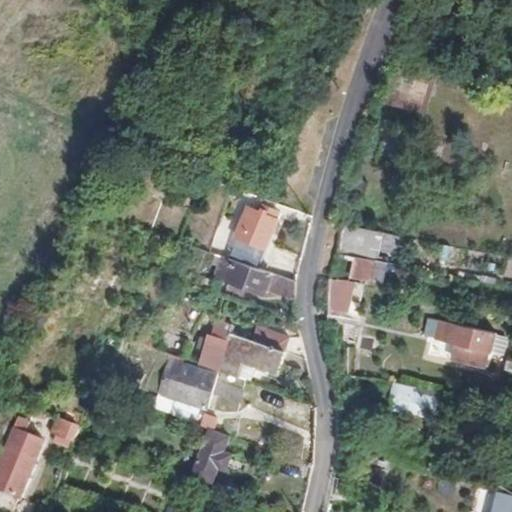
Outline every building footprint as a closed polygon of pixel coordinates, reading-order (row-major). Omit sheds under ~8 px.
[(392,52),(375,100),(421,110),(432,63),(392,52)] [(261,264),(282,211),(251,201),(231,254),(261,264)] [(343,225),(340,249),(396,256),(399,232),(343,225)] [(376,287),(382,288),(386,263),(338,253),(336,266),(352,269),(352,275),(365,277),(364,281),(376,284),(376,287)] [(267,293),(295,303),(295,283),(234,262),(227,284),(267,298),(267,293)] [(329,310),(354,314),(359,281),(334,277),(329,310)] [(197,289),(215,296),(219,284),(201,278),(197,289)] [(194,363),(243,380),(248,364),(274,373),(287,336),(254,324),(251,338),(229,330),(231,322),(215,317),(209,336),(205,334),(194,363)] [(494,334),(495,333),(443,321),(439,339),(454,343),(450,358),(485,366),(489,350),(491,351),(491,350),(494,334)] [(505,336),(494,334),(491,350),(501,352),(505,336)] [(158,357),(147,389),(158,392),(168,360),(158,357)] [(147,389),(140,406),(176,419),(182,400),(198,406),(209,373),(168,360),(158,392),(147,389)] [(235,402),(240,389),(215,381),(211,395),(235,402)] [(432,417),(439,393),(394,383),(388,410),(405,414),(405,411),(432,417)] [(189,423),(204,428),(207,415),(195,411),(189,423)] [(55,433),(78,442),(85,424),(61,415),(55,433)] [(24,429),(27,420),(14,416),(0,455),(0,486),(20,494),(42,435),(24,429)] [(224,451),(229,436),(207,429),(192,475),(214,483),(217,468),(225,470),(230,454),(224,451)] [(371,492),(380,455),(361,451),(353,487),(371,492)] [(508,511),(511,500),(495,496),(492,511),(508,511)]
